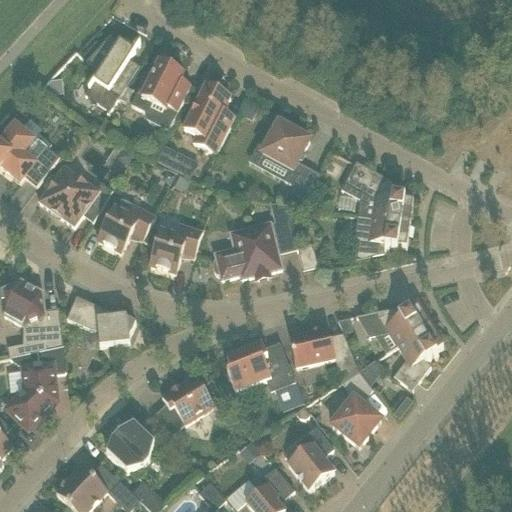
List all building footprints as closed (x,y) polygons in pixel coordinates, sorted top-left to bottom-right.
[(111,40),(105,46),(86,66),(99,78),(85,100),(111,116),(140,70),(130,64),(136,54),(120,45),(119,46),(111,40)] [(179,117),(192,91),(181,85),(184,78),(160,66),(153,80),(148,77),(132,109),(145,116),(149,115),(152,108),(169,116),(170,112),(179,117)] [(53,100),(69,98),(67,82),(51,84),(43,93),(53,100)] [(194,147),(217,159),(236,122),(224,116),(231,102),(207,89),(206,92),(202,92),(197,102),(200,103),(185,133),(197,140),(194,147)] [(252,124),(258,112),(248,107),(242,118),(252,124)] [(109,141),(113,135),(112,128),(105,124),(99,135),(109,141)] [(300,212),(319,178),(298,166),(310,144),(280,128),(263,158),(292,174),(286,186),(293,190),(282,209),(300,212)] [(38,191),(61,162),(50,153),(53,150),(39,139),(34,145),(16,130),(0,149),(0,174),(0,175),(3,172),(21,187),(26,181),(38,191)] [(157,165),(168,171),(176,156),(165,151),(157,165)] [(115,164),(123,169),(127,172),(135,160),(123,152),(121,156),(115,164)] [(395,187),(357,166),(346,187),(342,194),(342,195),(359,204),(362,204),(360,220),(360,221),(411,228),(414,204),(405,203),(406,197),(394,195),(395,187)] [(65,171),(40,207),(75,232),(83,220),(94,227),(113,195),(102,187),(97,194),(65,171)] [(176,180),(167,176),(162,184),(172,189),(176,180)] [(181,194),(188,192),(191,186),(180,180),(174,191),(181,194)] [(132,239),(144,245),(156,222),(134,209),(134,210),(122,203),(99,246),(122,258),(132,239)] [(292,230),(288,211),(271,208),(275,227),(277,234),(292,230)] [(357,264),(356,264),(356,265),(385,259),(386,254),(398,256),(398,250),(407,251),(411,228),(360,221),(360,220),(358,220),(355,244),(360,245),(357,264)] [(279,260),(271,228),(231,238),(235,254),(216,259),(222,284),(241,280),(242,283),(282,273),(279,260)] [(183,258),(195,262),(203,236),(179,229),(175,241),(162,237),(151,271),(176,279),(183,258)] [(319,272),(314,253),(313,248),(298,252),(298,255),(304,276),(319,272)] [(22,288),(2,297),(4,319),(23,330),(22,359),(64,351),(60,313),(44,315),(42,299),(22,288)] [(77,302),(68,323),(93,334),(97,334),(100,334),(101,351),(131,348),(130,342),(137,327),(128,323),(127,320),(113,322),(112,317),(77,302)] [(365,319),(378,340),(390,338),(399,351),(431,331),(419,310),(411,315),(408,310),(397,317),(395,313),(365,319)] [(352,331),(350,323),(339,325),(343,334),(352,331)] [(394,381),(413,395),(431,371),(429,367),(440,361),(437,355),(444,351),(431,331),(399,351),(407,365),(394,381)] [(338,375),(356,367),(344,338),(331,341),(329,333),(321,335),(321,334),(311,336),(311,337),(290,342),(297,372),(336,364),(338,375)] [(271,384),(275,395),(296,387),(282,350),(266,356),(263,347),(227,361),(232,375),(228,377),(236,397),(271,384)] [(22,359),(10,362),(11,363),(25,375),(27,395),(9,414),(29,434),(56,405),(53,379),(67,377),(64,351),(22,359)] [(370,384),(384,378),(379,365),(365,371),(370,384)] [(362,409),(373,395),(360,376),(343,387),(342,387),(354,403),(332,430),(360,452),(381,425),(362,409)] [(151,423),(170,444),(186,429),(215,411),(201,388),(196,391),(191,383),(162,402),(167,409),(151,423)] [(311,420),(305,412),(297,418),(300,422),(307,423),(311,420)] [(113,442),(107,458),(128,477),(144,471),(150,465),(155,448),(135,429),(119,435),(113,442)] [(289,469),(309,496),(335,477),(324,462),(335,454),(318,432),(296,449),(303,458),(289,469)] [(0,474),(2,473),(4,470),(4,467),(2,464),(13,451),(0,438),(0,474)] [(249,467),(262,457),(253,446),(240,457),(249,467)] [(82,471),(57,498),(71,511),(93,511),(108,496),(82,471)] [(247,507),(250,511),(282,511),(283,506),(293,497),(273,475),(254,491),(259,497),(247,507)] [(212,511),(219,511),(227,505),(204,482),(195,490),(202,497),(200,499),(212,511)] [(146,511),(163,511),(167,508),(143,485),(132,498),(141,506),(140,506),(146,511)] [(132,498),(124,491),(113,502),(123,511),(134,511),(140,506),(141,506),(132,498)]
